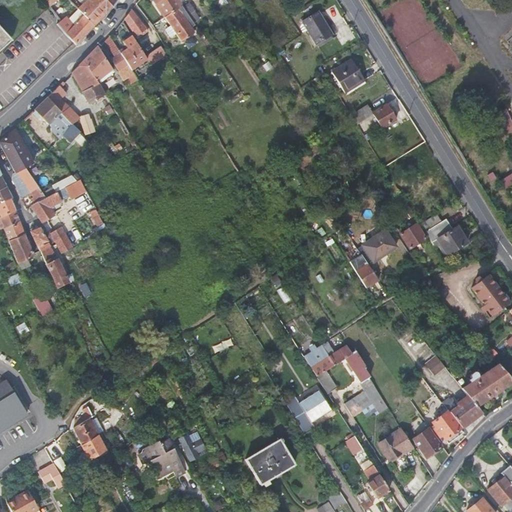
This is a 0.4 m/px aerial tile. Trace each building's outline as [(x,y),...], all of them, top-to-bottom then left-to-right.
[(86,0),(83,3),(77,9),(79,10),(94,26),(105,14),(116,0),(86,0)] [(152,0),(164,17),(181,5),(182,5),(177,0),(152,0)] [(51,10),(57,18),(63,13),(65,11),(59,4),(51,10)] [(181,5),(164,17),(181,41),(194,32),(189,26),(193,23),(181,5)] [(131,9),(124,19),(128,26),(138,18),(131,9)] [(69,20),(63,13),(57,18),(60,21),(56,24),(65,35),(74,43),(76,45),(94,26),(79,10),(69,20)] [(318,12),(302,22),(316,44),(322,40),(324,44),(333,38),(318,12)] [(138,18),(128,26),(136,39),(147,31),(138,18)] [(0,28),(0,49),(10,40),(0,28)] [(104,41),(114,57),(120,53),(109,36),(104,41)] [(138,46),(131,36),(122,42),(127,49),(120,53),(129,67),(131,70),(136,67),(139,70),(144,66),(148,63),(149,66),(165,54),(160,46),(145,57),(142,53),(138,46)] [(97,46),(83,60),(96,82),(105,95),(112,91),(103,77),(112,69),(98,47),(97,46)] [(118,73),(129,67),(120,53),(114,57),(110,60),(118,73)] [(351,59),(331,72),(344,93),(364,80),(351,59)] [(83,60),(71,73),(83,94),(86,98),(91,107),(97,104),(95,100),(103,96),(95,82),(96,82),(83,60)] [(66,93),(59,85),(47,97),(70,125),(73,124),(80,119),(59,99),(66,93)] [(47,97),(34,110),(48,125),(55,117),(58,120),(50,128),(50,131),(59,139),(65,133),(82,150),(90,141),(73,124),(70,125),(47,97)] [(367,104),(351,115),(357,124),(373,114),(372,113),(367,104)] [(386,105),(372,113),(373,114),(382,128),(395,120),(386,105)] [(511,123),(504,109),(497,113),(508,132),(511,129),(511,123)] [(89,113),(80,117),(86,134),(95,130),(89,113)] [(14,129),(0,140),(0,144),(1,146),(15,172),(15,173),(25,167),(33,164),(14,129)] [(29,173),(25,167),(15,173),(15,172),(13,173),(12,181),(13,184),(14,183),(29,173)] [(486,174),(491,181),(497,178),(492,170),(486,174)] [(511,171),(500,180),(505,187),(511,182),(511,171)] [(29,173),(14,183),(18,189),(33,179),(29,173)] [(33,179),(18,189),(21,197),(26,193),(37,186),(33,179)] [(82,179),(65,186),(71,199),(87,191),(82,179)] [(410,218),(414,215),(395,184),(390,187),(410,218)] [(0,204),(10,199),(12,198),(8,191),(6,186),(0,189),(0,204)] [(37,186),(26,193),(28,197),(31,195),(36,202),(45,198),(37,186)] [(60,201),(56,192),(45,198),(36,202),(30,205),(31,207),(42,223),(54,216),(49,207),(60,201)] [(28,197),(26,193),(21,197),(20,198),(27,210),(31,207),(30,205),(36,202),(31,195),(28,197)] [(10,199),(0,204),(0,217),(15,211),(12,204),(10,199)] [(15,211),(0,217),(0,229),(3,228),(19,221),(17,216),(15,211)] [(436,214),(420,224),(424,231),(441,221),(436,214)] [(452,229),(445,218),(441,221),(424,231),(431,242),(452,229)] [(19,221),(3,228),(8,240),(24,234),(21,227),(19,221)] [(58,222),(46,229),(61,253),(73,247),(58,222)] [(422,233),(424,231),(420,224),(417,226),(416,224),(400,234),(409,248),(425,238),(422,233)] [(467,242),(457,226),(452,229),(431,242),(435,248),(440,245),(446,255),(467,242)] [(42,244),(47,241),(39,228),(30,232),(35,241),(40,251),(48,247),(46,244),(43,246),(42,244)] [(384,230),(357,249),(360,254),(367,264),(372,260),(373,262),(396,247),(384,230)] [(24,234),(8,240),(17,263),(18,263),(21,269),(29,265),(26,259),(33,256),(28,243),(24,234)] [(48,247),(40,251),(57,288),(67,283),(64,277),(66,276),(57,258),(56,256),(50,246),(48,247)] [(357,249),(356,248),(346,255),(350,261),(360,254),(357,249)] [(360,254),(350,261),(349,261),(366,287),(377,280),(367,264),(360,254)] [(0,268),(3,273),(13,268),(6,256),(1,259),(5,266),(0,268)] [(7,278),(11,286),(22,282),(18,273),(7,278)] [(492,316),(509,303),(488,275),(482,280),(480,277),(478,277),(475,278),(475,280),(477,283),(471,287),(484,305),(481,307),(481,309),(482,311),(484,311),(487,309),(492,316)] [(435,281),(429,286),(435,293),(441,288),(435,281)] [(44,294),(33,300),(39,312),(41,316),(51,311),(47,303),(48,302),(44,294)] [(351,353),(348,349),(346,345),(334,353),(326,342),(316,348),(314,345),(309,348),(311,352),(303,357),(310,368),(316,376),(344,358),(351,353)] [(351,353),(344,358),(360,383),(359,383),(364,390),(373,385),(368,378),(370,377),(364,368),(365,367),(352,346),(348,349),(351,353)] [(440,361),(436,355),(425,364),(434,375),(444,366),(440,361)] [(511,382),(511,380),(497,364),(482,374),(478,369),(471,373),(471,378),(472,380),(461,388),(467,395),(476,407),(511,382)] [(329,377),(327,378),(320,383),(327,394),(336,388),(329,377)] [(0,432),(29,416),(8,378),(0,382),(0,432)] [(378,413),(387,407),(373,385),(364,390),(343,403),(352,416),(362,409),(366,416),(376,410),(378,413)] [(295,396),(285,402),(304,434),(314,428),(311,422),(330,410),(318,391),(298,402),(295,396)] [(456,404),(451,398),(449,400),(448,398),(442,402),(449,412),(461,428),(481,413),(476,407),(467,395),(467,396),(456,404)] [(429,398),(423,403),(428,412),(436,407),(429,398)] [(72,428),(81,445),(97,434),(103,431),(96,418),(90,420),(89,418),(92,416),(86,404),(82,407),(83,408),(82,410),(84,414),(74,420),(72,428)] [(432,422),(436,427),(433,429),(437,434),(440,432),(448,443),(463,432),(447,411),(432,422)] [(441,447),(428,428),(413,439),(426,458),(441,447)] [(404,452),(412,447),(401,429),(378,443),(389,460),(391,459),(400,473),(410,466),(404,456),(406,454),(404,452)] [(97,434),(81,445),(89,460),(105,450),(97,434)] [(353,455),(362,449),(354,436),(345,442),(353,455)] [(175,476),(184,472),(167,439),(159,443),(158,441),(144,448),(145,450),(138,454),(143,464),(150,460),(158,476),(167,472),(165,469),(170,466),(175,476)] [(279,439),(245,459),(260,485),(294,464),(279,439)] [(183,446),(190,461),(202,455),(195,440),(183,446)] [(67,468),(60,457),(53,461),(60,472),(67,468)] [(57,488),(65,484),(53,463),(46,467),(52,478),(57,488)] [(511,468),(511,467),(510,466),(501,475),(503,476),(487,490),(500,506),(511,495),(511,487),(511,486),(511,468)] [(46,467),(38,472),(44,483),(52,478),(46,467)] [(388,490),(375,469),(368,473),(371,477),(369,478),(371,480),(366,483),(376,498),(388,490)] [(32,511),(38,509),(28,490),(17,496),(18,498),(7,504),(11,511),(32,511)] [(346,502),(339,491),(327,498),(329,501),(334,510),(346,502)] [(365,492),(356,497),(364,510),(373,504),(365,492)] [(493,511),(482,498),(466,511),(493,511)] [(329,501),(317,509),(319,511),(335,511),(334,510),(329,501)]
